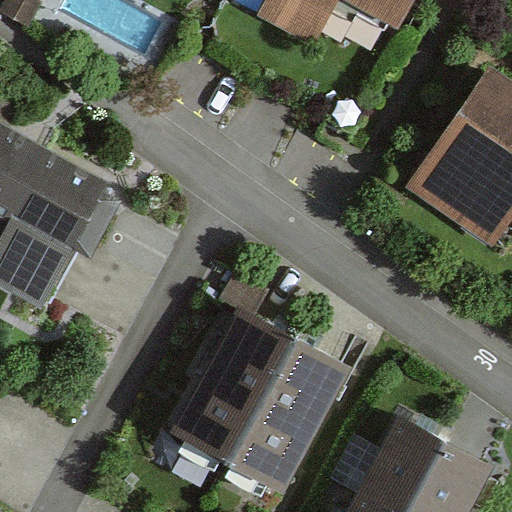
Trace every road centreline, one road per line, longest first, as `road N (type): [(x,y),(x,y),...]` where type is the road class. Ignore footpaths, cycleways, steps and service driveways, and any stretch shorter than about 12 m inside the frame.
road 1 (residential): [(230,191),(56,511)]
road 2 (residential): [(511,393),(230,191)]
road 3 (residential): [(230,191),(109,101)]
